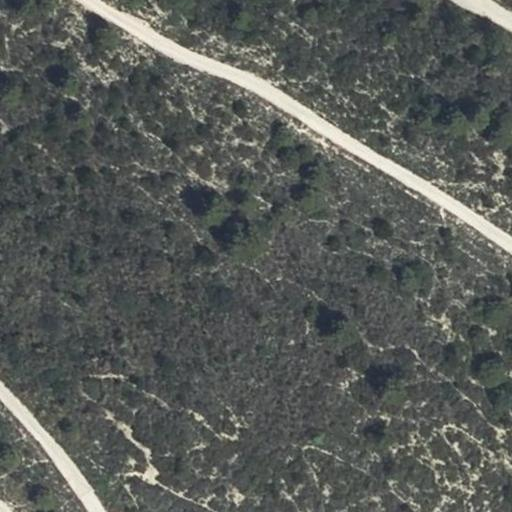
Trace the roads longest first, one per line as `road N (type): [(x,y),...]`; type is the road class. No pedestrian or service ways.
road 1 (track): [(511,261),(360,149),(68,0)]
road 2 (track): [(0,391),(58,444),(97,511)]
